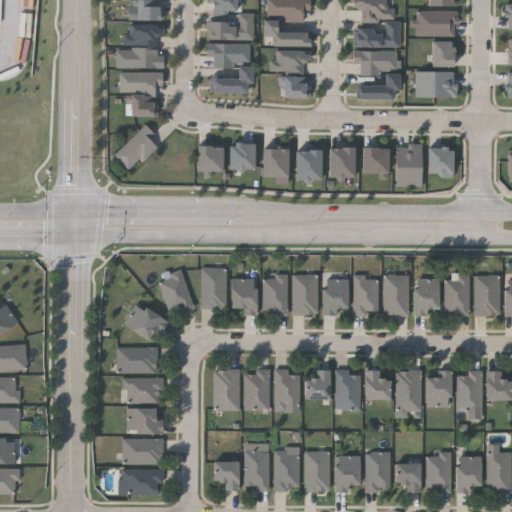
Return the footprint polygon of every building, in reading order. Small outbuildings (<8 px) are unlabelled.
[(162,0),(162,20),(136,20),(136,0),(162,0)] [(208,0),(235,0),(235,11),(208,11),(208,0)] [(267,0),(311,0),(311,11),(303,11),(303,21),(283,21),(283,15),(267,15),(267,0)] [(399,47),(353,46),(353,28),(383,29),(384,19),(356,19),(356,0),(393,0),(393,20),(399,20),(399,47)] [(417,36),(455,36),(455,25),(459,25),(459,11),(417,11),(417,20),(411,20),(410,28),(417,28),(417,36)] [(253,39),(206,38),(206,21),(237,21),(237,12),(253,13),(253,39)] [(270,37),(262,37),(262,19),(278,19),(278,29),(309,31),(309,46),(270,45),(270,37)] [(117,69),(165,69),(165,56),(157,56),(157,35),(165,35),(165,25),(131,25),(131,35),(125,35),(125,48),(117,48),(117,69)] [(455,68),(455,41),(433,41),(433,67),(455,68)] [(251,43),(251,93),(210,92),(210,77),(237,77),(237,66),(213,66),(213,56),(206,56),(206,43),(251,43)] [(304,50),(304,71),(270,71),(270,58),(274,58),(274,50),(304,50)] [(396,51),(396,71),(398,71),(398,100),(357,99),(357,84),(383,85),(383,73),(359,73),(359,63),(353,63),(353,50),(396,51)] [(163,71),(163,91),(119,91),(119,71),(163,71)] [(416,97),(456,98),(456,72),(416,72),(416,97)] [(308,76),(308,97),(281,97),(281,76),(308,76)] [(155,116),(129,116),(129,95),(155,95),(155,116)] [(130,170),(114,154),(144,124),(160,140),(130,170)] [(231,144),(230,170),(256,170),(256,145),(231,144)] [(397,148),(396,186),(422,187),(423,144),(408,144),(408,148),(397,148)] [(224,146),(200,147),(200,178),(212,178),(212,172),(224,172),(224,146)] [(276,178),(276,185),(289,185),(290,149),(264,148),(263,177),(276,178)] [(355,178),(356,148),(330,148),(330,178),(355,178)] [(363,173),(380,174),(380,180),(389,180),(389,148),(364,148),(363,173)] [(429,148),(428,176),(454,177),(455,148),(429,148)] [(322,181),(322,151),(297,150),(297,181),(322,181)] [(225,267),(225,308),(201,308),(201,267),(225,267)] [(193,307),(181,311),(179,307),(168,311),(157,278),(181,270),(193,307)] [(292,314),(292,274),(316,274),(316,314),(292,314)] [(286,275),(286,312),(261,312),(261,275),(286,275)] [(407,314),(382,314),(382,275),(407,275),(407,314)] [(468,313),(442,313),(442,275),(468,275),(468,313)] [(498,275),(498,314),(473,314),(473,275),(498,275)] [(352,276),(377,276),(377,313),(352,313),(352,276)] [(241,314),(241,307),(230,307),(230,277),(255,277),(255,314),(241,314)] [(346,308),(336,308),(336,315),(322,315),(321,278),(346,278),(346,308)] [(412,278),(437,278),(437,308),(426,308),(426,314),(412,314),(412,278)] [(511,315),(503,315),(503,279),(511,279),(511,315)] [(0,302),(2,301),(16,322),(0,332),(0,302)] [(123,323),(136,302),(166,321),(159,332),(153,328),(146,338),(123,323)] [(25,370),(0,370),(0,345),(24,345),(25,370)] [(156,372),(116,372),(116,347),(156,347),(156,372)] [(268,409),(243,409),(243,373),(254,373),(254,368),(268,368),(268,409)] [(329,399),(304,399),(304,377),(312,377),(312,369),(329,369),(329,399)] [(212,370),(237,370),(237,410),(212,410),(212,370)] [(299,374),(299,411),(274,411),(274,370),(287,370),(287,374),(299,374)] [(334,409),(334,370),(359,370),(359,409),(334,409)] [(379,370),(379,377),(388,377),(388,398),(363,398),(363,370),(379,370)] [(420,370),(420,411),(395,411),(395,370),(420,370)] [(450,370),(450,407),(425,407),(425,376),(434,376),(434,370),(450,370)] [(480,370),(480,410),(456,410),(456,374),(466,374),(466,370),(480,370)] [(510,399),(485,399),(485,370),(501,370),(501,377),(510,377),(510,399)] [(0,403),(0,377),(17,377),(17,403),(0,403)] [(124,401),(124,378),(162,378),(162,401),(124,401)] [(0,432),(20,433),(21,408),(0,407),(0,432)] [(154,407),(154,417),(162,417),(162,433),(126,433),(126,407),(154,407)] [(13,463),(0,463),(0,438),(14,438),(13,463)] [(121,464),(121,438),(162,438),(162,464),(121,464)] [(242,450),(267,449),(268,489),(243,489),(242,450)] [(298,452),(298,489),(273,489),(273,452),(298,452)] [(303,491),(303,452),(328,452),(328,491),(303,491)] [(389,452),(389,490),(364,490),(364,452),(389,452)] [(510,452),(510,492),(486,492),(486,452),(510,452)] [(449,453),(449,493),(435,493),(435,488),(425,488),(425,453),(449,453)] [(349,492),(333,492),(334,455),(359,456),(358,485),(349,485),(349,492)] [(480,456),(480,485),(469,485),(469,492),(455,492),(455,456),(480,456)] [(237,461),(237,490),(223,490),(223,481),(212,481),(212,461),(237,461)] [(419,492),(405,492),(405,483),(395,483),(395,463),(419,463),(419,492)] [(0,494),(0,469),(16,469),(16,494),(0,494)] [(119,495),(119,469),(161,469),(161,495),(119,495)]
